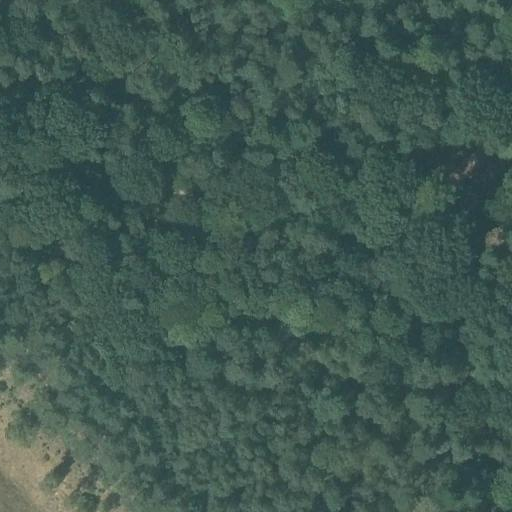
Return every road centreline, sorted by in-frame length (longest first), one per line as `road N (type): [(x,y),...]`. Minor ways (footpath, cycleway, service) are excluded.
road 1 (track): [(0,124),(137,188),(257,223),(448,203),(511,184)]
road 2 (track): [(420,0),(491,511)]
